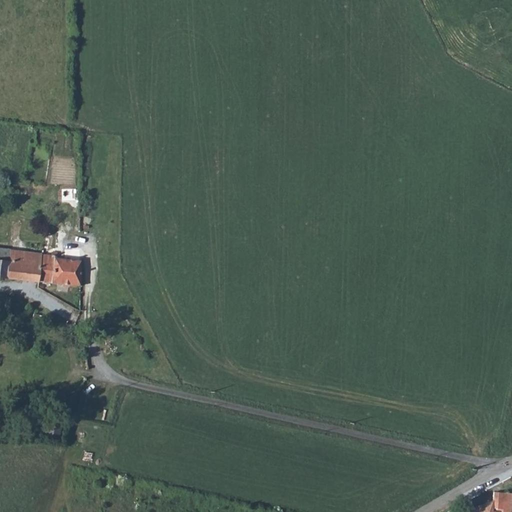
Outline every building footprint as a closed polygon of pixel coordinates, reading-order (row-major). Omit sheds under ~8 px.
[(10,250),(0,249),(0,277),(7,279),(7,278),(10,250)] [(10,250),(7,278),(39,282),(42,254),(10,250)] [(42,254),(39,282),(80,287),(80,261),(54,258),(54,256),(42,254)] [(3,297),(0,309),(0,311),(7,313),(11,299),(3,297)] [(51,412),(44,435),(57,438),(64,416),(51,412)] [(510,511),(511,494),(511,493),(493,491),(492,500),(470,510),(472,511),(510,511)]
